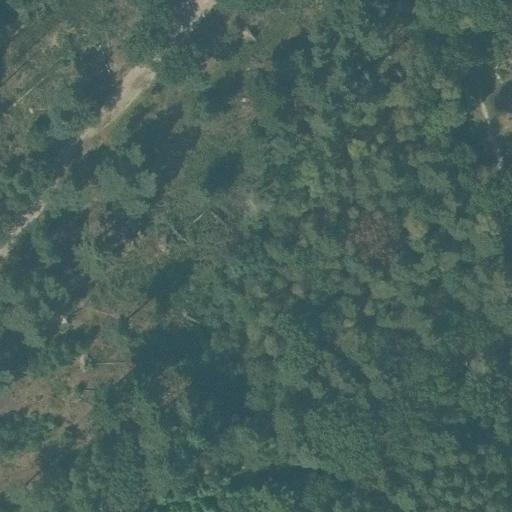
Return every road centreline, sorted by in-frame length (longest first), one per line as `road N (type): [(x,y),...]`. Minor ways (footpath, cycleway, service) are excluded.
road 1 (track): [(203,0),(0,240)]
road 2 (track): [(511,222),(446,0)]
